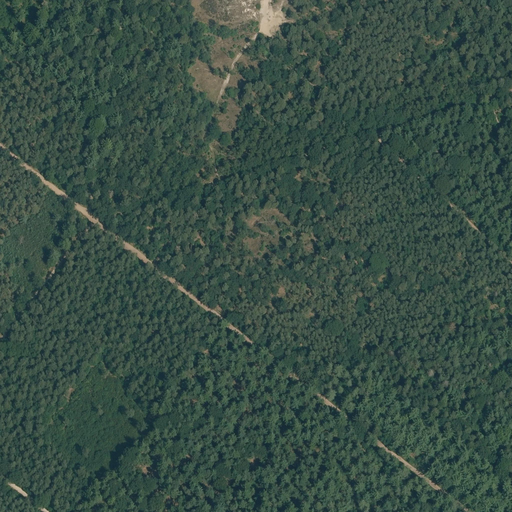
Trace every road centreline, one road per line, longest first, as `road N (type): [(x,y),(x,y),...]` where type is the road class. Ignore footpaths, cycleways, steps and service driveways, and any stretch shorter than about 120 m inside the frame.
road 1 (unknown): [(115,511),(129,488),(215,409),(267,448),(349,368),(355,289),(368,265),(321,248),(307,220),(311,209),(394,140),(511,107)]
road 2 (track): [(100,224),(467,511)]
road 3 (track): [(488,99),(217,184)]
road 4 (track): [(511,262),(374,134)]
road 5 (track): [(125,0),(94,175)]
road 6 (track): [(0,339),(92,219)]
road 7 (track): [(0,146),(100,224)]
road 8 (track): [(217,184),(100,224)]
